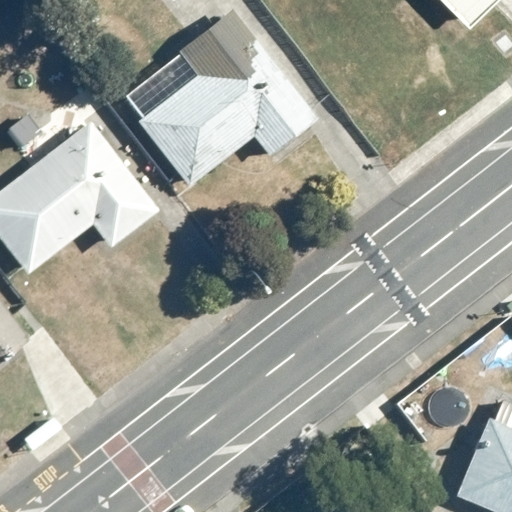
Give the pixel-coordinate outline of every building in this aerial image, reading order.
[(437,0),(419,0),(428,9),(437,0)] [(199,73),(137,121),(188,188),(255,137),(269,156),(317,119),(233,11),(182,50),(199,73)] [(91,120),(0,190),(0,239),(26,273),(92,222),(112,247),(161,209),(91,120)] [(0,361),(30,338),(0,299),(0,361)] [(511,511),(511,427),(490,418),(456,495),(497,511),(511,511)]
